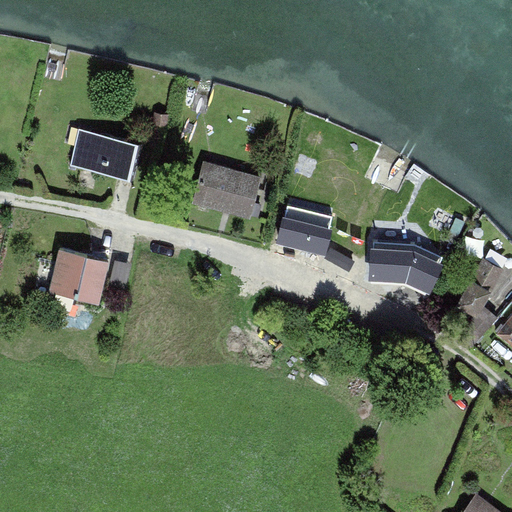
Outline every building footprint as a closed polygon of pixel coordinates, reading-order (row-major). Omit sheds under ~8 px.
[(139,144),(79,131),(71,167),(131,180),(139,144)] [(258,176),(204,163),(193,208),(247,221),(258,176)] [(336,213),(287,204),(280,241),(329,250),(336,213)] [(376,266),(404,266),(431,278),(438,263),(414,252),(413,245),(404,244),(404,241),(382,241),(382,243),(377,243),(376,266)] [(441,257),(413,245),(414,252),(438,263),(441,257)] [(108,262),(60,253),(52,294),(99,303),(108,262)] [(503,269),(485,258),(457,309),(475,319),(503,269)] [(404,266),(376,266),(375,279),(405,281),(404,266)] [(503,323),(497,330),(511,342),(511,318),(506,326),(503,323)] [(497,511),(477,497),(465,511),(497,511)]
